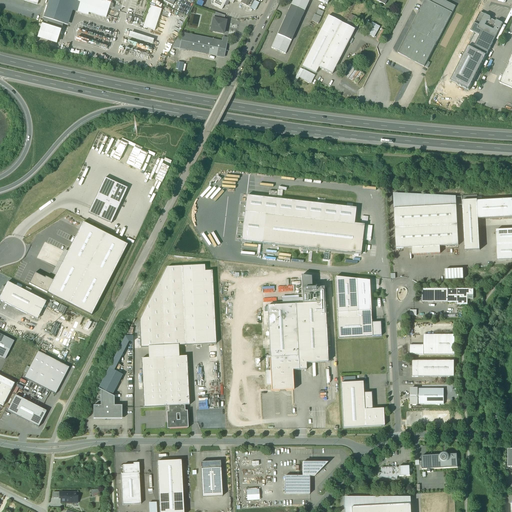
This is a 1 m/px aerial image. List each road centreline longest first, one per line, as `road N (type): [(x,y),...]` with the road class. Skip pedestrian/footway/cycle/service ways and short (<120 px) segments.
road 1 (motorway): [(511,136),(265,109),(0,58)]
road 2 (track): [(119,306),(128,305),(223,140),(511,169)]
road 3 (unclassified): [(0,442),(53,449),(348,444),(367,455)]
road 4 (track): [(53,449),(61,413),(198,148)]
road 5 (motorway): [(183,110),(511,149)]
road 6 (motorway): [(0,190),(34,171),(95,113),(183,110)]
road 7 (motorway): [(0,69),(183,110)]
road 8 (unclassified): [(198,148),(273,0)]
road 9 (unclassified): [(398,436),(393,311)]
road 10 (motorway): [(0,80),(23,102),(30,124),(23,157),(0,177)]
